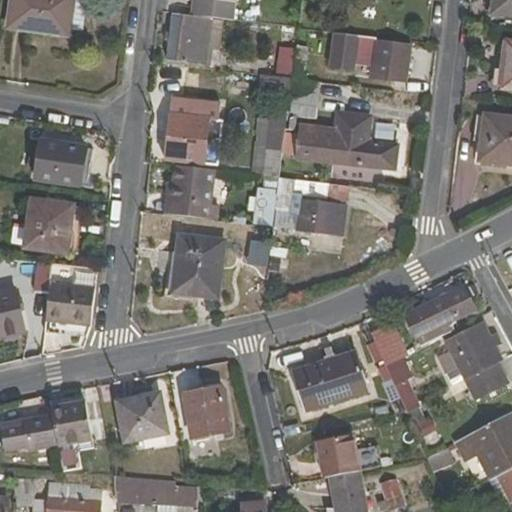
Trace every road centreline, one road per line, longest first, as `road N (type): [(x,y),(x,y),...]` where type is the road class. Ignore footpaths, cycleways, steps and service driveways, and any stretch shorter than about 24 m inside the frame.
road 1 (residential): [(433,268),(428,225),(453,0)]
road 2 (residential): [(106,364),(139,119)]
road 3 (residential): [(433,268),(333,312),(242,335)]
road 4 (residential): [(242,335),(278,477)]
road 5 (residential): [(139,119),(0,101)]
road 6 (residential): [(242,335),(106,364)]
